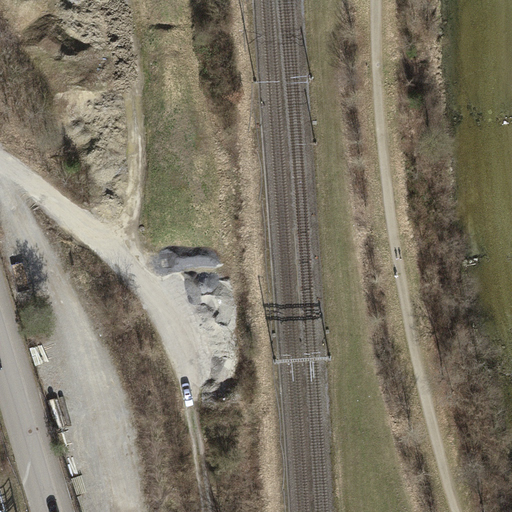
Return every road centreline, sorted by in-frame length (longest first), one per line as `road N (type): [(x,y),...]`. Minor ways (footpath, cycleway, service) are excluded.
road 1 (track): [(205,511),(183,377),(155,310),(97,240),(0,164)]
road 2 (unknown): [(128,272),(127,0)]
road 3 (unclassified): [(0,349),(48,511)]
